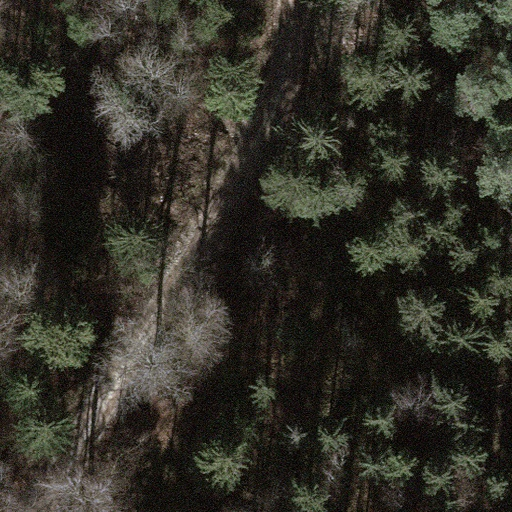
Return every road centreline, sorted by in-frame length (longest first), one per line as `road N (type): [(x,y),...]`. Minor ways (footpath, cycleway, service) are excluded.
road 1 (track): [(38,511),(293,97),(295,0)]
road 2 (track): [(235,190),(208,385),(160,511)]
